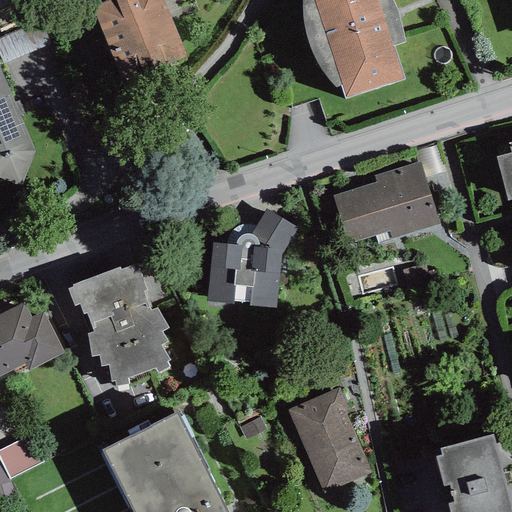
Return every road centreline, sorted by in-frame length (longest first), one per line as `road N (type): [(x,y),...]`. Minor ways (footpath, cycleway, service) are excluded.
road 1 (residential): [(5,280),(511,105)]
road 2 (residential): [(5,280),(252,0)]
